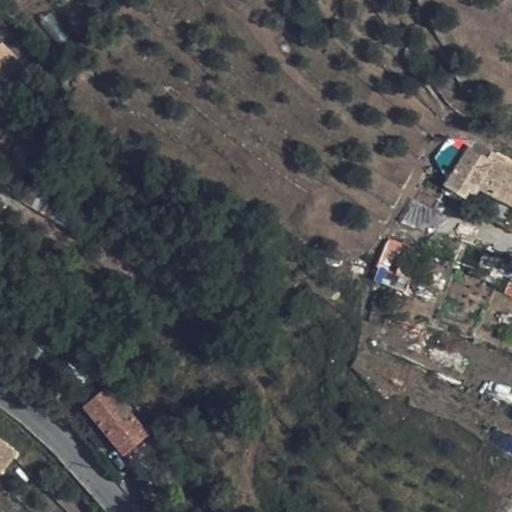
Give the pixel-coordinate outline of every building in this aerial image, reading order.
[(29,67),(3,42),(0,44),(0,79),(9,88),(29,67)] [(511,168),(471,147),(448,185),(469,199),(472,193),(478,196),(483,189),(511,203),(511,168)] [(19,171),(15,169),(9,170),(7,172),(6,177),(8,181),(10,183),(14,184),(19,183),(21,180),(21,175),(19,171)] [(50,190),(35,180),(24,200),(58,219),(68,202),(50,190)] [(130,417),(107,388),(85,406),(123,453),(146,434),(132,416),(130,417)] [(0,473),(1,474),(18,453),(0,437),(0,473)]
